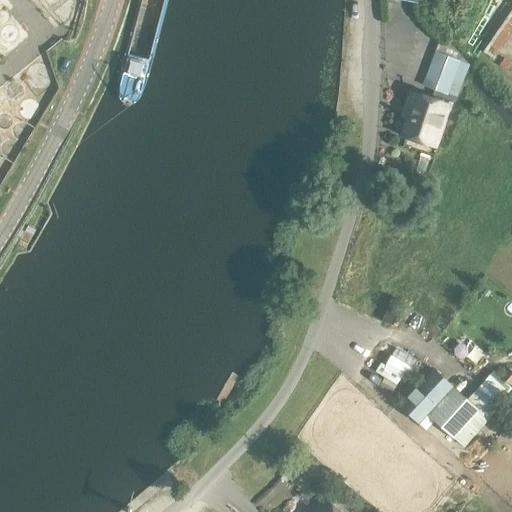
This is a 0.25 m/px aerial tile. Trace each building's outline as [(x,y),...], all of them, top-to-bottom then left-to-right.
[(446,95),(458,63),(435,55),(423,86),(446,95)] [(411,94),(407,105),(406,107),(414,110),(401,148),(430,157),(448,106),(411,94)] [(33,236),(25,231),(19,241),(28,246),(33,236)] [(503,376),(511,383),(511,371),(509,369),(503,376)] [(428,416),(454,388),(434,371),(400,407),(420,425),(428,416)] [(497,378),(489,372),(478,387),(486,393),(497,378)] [(454,388),(428,416),(453,439),(478,411),(454,388)] [(339,511),(326,500),(316,511),(339,511)]
